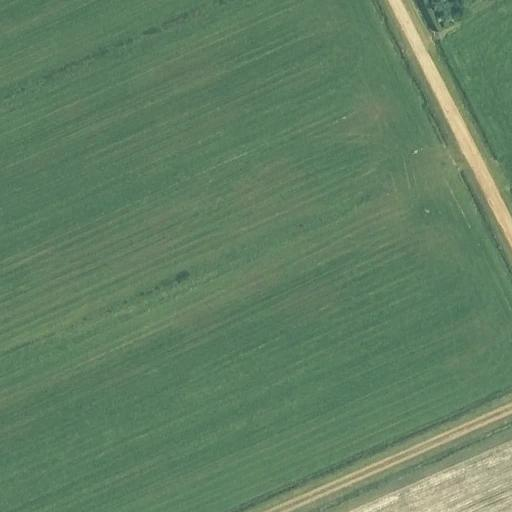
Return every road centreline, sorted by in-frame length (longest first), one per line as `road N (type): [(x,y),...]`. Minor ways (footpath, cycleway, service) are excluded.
road 1 (track): [(511,254),(388,0)]
road 2 (unknown): [(279,511),(511,410)]
